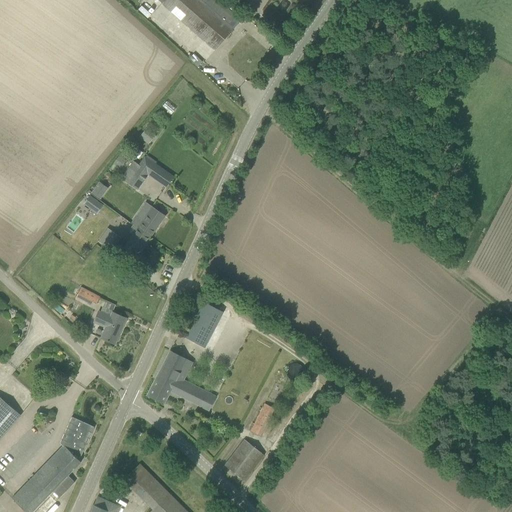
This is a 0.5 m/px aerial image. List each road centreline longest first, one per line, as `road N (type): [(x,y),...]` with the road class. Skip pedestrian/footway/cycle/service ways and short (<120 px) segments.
road 1 (tertiary): [(129,395),(247,145),(288,69),(339,0)]
road 2 (track): [(511,316),(266,111)]
road 3 (unclassified): [(129,395),(0,274)]
road 4 (tertiary): [(245,511),(129,395)]
road 5 (tertiary): [(77,511),(129,395)]
